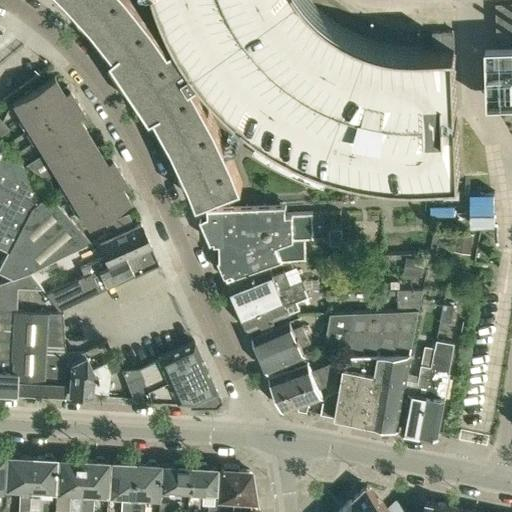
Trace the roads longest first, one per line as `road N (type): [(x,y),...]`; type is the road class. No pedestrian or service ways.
road 1 (residential): [(5,0),(72,53),(118,115),(274,440)]
road 2 (residential): [(274,440),(0,419)]
road 3 (residential): [(511,483),(274,440)]
